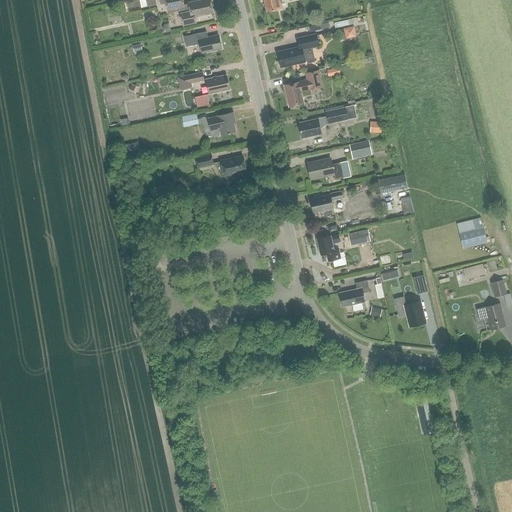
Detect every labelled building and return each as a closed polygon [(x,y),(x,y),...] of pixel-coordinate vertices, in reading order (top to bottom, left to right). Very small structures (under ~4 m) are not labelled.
[(154,0),(138,0),(141,9),(156,6),(154,0)] [(182,0),(164,0),(167,10),(184,7),(185,11),(189,10),(188,4),(183,5),(182,0)] [(190,11),(180,13),(183,27),(197,24),(196,17),(212,14),(209,0),(205,0),(188,4),(189,10),(190,11)] [(263,0),(266,12),(281,9),(279,0),(263,0)] [(348,20),(334,23),(336,28),(349,25),(348,20)] [(164,24),(163,29),(163,33),(171,31),(170,29),(169,23),(164,24)] [(348,37),(359,35),(358,25),(347,26),(348,37)] [(202,53),(222,49),(219,36),(208,38),(207,32),(184,37),(186,47),(200,44),(202,53)] [(299,47),(277,52),(281,68),(305,62),(315,60),(312,48),(319,46),(317,34),(297,39),(299,47)] [(327,70),(328,77),(340,74),(339,68),(327,70)] [(305,73),(307,81),(285,86),(290,107),(304,104),(302,97),(301,92),(310,90),(324,87),(320,70),(305,73)] [(191,84),(204,80),(202,73),(177,78),(180,91),(191,88),(191,84)] [(209,94),(230,90),(227,75),(206,80),(209,94)] [(131,84),(129,89),(136,93),(138,88),(131,84)] [(207,95),(195,97),(197,108),(209,105),(209,102),(207,95)] [(325,112),(327,124),(357,118),(354,105),(325,112)] [(233,119),(235,119),(233,113),(217,116),(208,118),(211,131),(220,129),(221,136),(236,132),(233,119)] [(197,114),(183,117),(185,127),(190,126),(189,121),(198,119),(197,114)] [(302,139),(322,134),(318,119),(299,123),(302,139)] [(375,122),(374,133),(384,134),(385,123),(375,122)] [(369,142),(350,146),(352,154),(361,152),(362,157),(372,155),(369,142)] [(123,145),(125,158),(133,156),(133,155),(131,144),(123,145)] [(198,169),(214,165),(211,155),(195,159),(198,169)] [(225,177),(247,172),(243,156),(221,161),(225,177)] [(331,159),(308,164),(311,180),(334,175),(335,180),(344,178),(341,163),(332,165),(331,159)] [(405,175),(379,180),(382,194),(408,188),(405,175)] [(176,187),(175,188),(180,197),(186,194),(181,184),(176,187)] [(331,196),(310,200),(313,213),(323,211),(324,214),(325,216),(328,217),(330,216),(332,214),(333,212),(332,209),(333,209),(332,201),(343,199),(342,193),(331,196)] [(463,249),(488,243),(481,217),(457,224),(463,249)] [(356,233),(348,235),(351,246),(358,244),(356,233)] [(339,251),(334,252),(332,245),(340,243),(338,235),(317,240),(321,256),(327,255),(328,262),(341,259),(339,251)] [(469,279),(487,273),(484,262),(466,268),(469,279)] [(382,275),(383,281),(392,279),(390,272),(385,274),(382,275)] [(423,276),(413,279),(416,295),(427,292),(423,276)] [(365,310),(363,303),(365,303),(363,294),(370,292),(367,281),(355,284),(357,290),(339,294),(342,307),(354,305),(355,312),(365,310)] [(507,295),(503,281),(491,284),(495,298),(507,295)] [(404,297),(395,299),(400,318),(408,316),(405,305),(406,305),(404,297)] [(406,305),(405,305),(408,316),(411,327),(425,324),(419,302),(406,305)] [(490,332),(506,328),(500,304),(484,308),(487,318),(490,332)] [(382,310),(372,307),(370,315),(380,318),(381,313),(382,310)] [(480,320),(487,318),(484,308),(477,309),(480,320)] [(425,435),(435,433),(427,398),(417,400),(425,435)]
